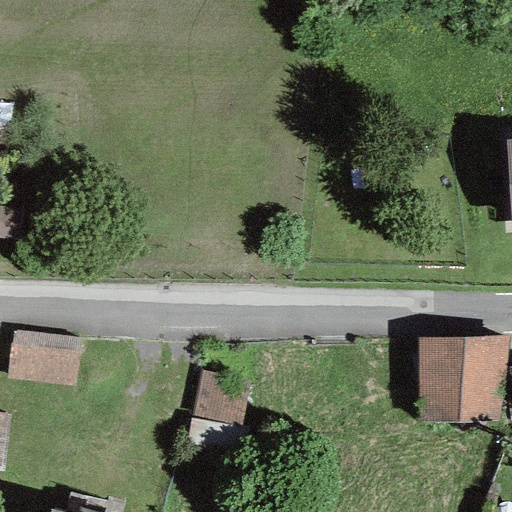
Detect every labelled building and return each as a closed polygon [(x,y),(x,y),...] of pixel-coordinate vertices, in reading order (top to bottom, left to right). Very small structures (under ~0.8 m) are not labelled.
[(21,210),(0,207),(0,240),(17,243),(21,210)] [(73,387),(79,340),(12,331),(5,378),(73,387)] [(509,338),(415,339),(419,423),(496,424),(509,338)] [(232,452),(246,381),(198,371),(185,442),(232,452)] [(0,470),(2,471),(10,415),(0,413),(0,470)]
